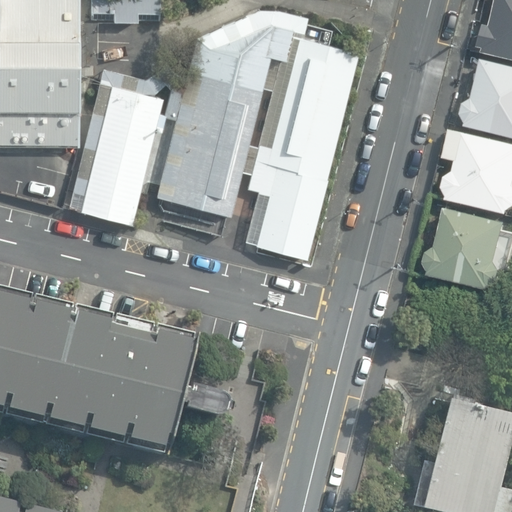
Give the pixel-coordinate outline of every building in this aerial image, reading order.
[(0,0),(0,145),(83,145),(88,0),(0,0)] [(160,0),(93,0),(95,20),(159,22),(160,0)] [(511,0),(496,0),(489,30),(483,29),(478,50),(484,52),(483,57),(511,63),(511,0)] [(305,260),(359,53),(303,38),(308,16),(262,9),(232,23),(199,37),(166,66),(165,76),(165,85),(169,90),(164,117),(175,121),(156,197),(228,218),(236,187),(258,193),(245,243),(305,260)] [(511,69),(482,62),(472,102),(463,106),(461,117),(466,125),(465,129),(511,140),(511,69)] [(111,86),(143,94),(155,94),(165,85),(165,76),(166,66),(145,79),(103,69),(66,209),(71,212),(79,212),(111,86)] [(111,86),(79,212),(131,225),(162,98),(143,94),(111,86)] [(511,146),(453,133),(446,160),(458,164),(455,174),(446,179),(444,190),(448,198),(448,202),(511,218),(511,215),(511,214),(511,146)] [(508,227),(446,211),(436,251),(427,256),(425,266),(430,274),(429,279),(492,294),(493,292),(502,285),(503,274),(499,266),(508,227)] [(0,511),(65,511),(0,495),(0,415),(163,456),(175,406),(179,407),(178,411),(210,418),(213,419),(216,418),(219,417),(221,414),(225,415),(227,406),(224,405),(224,402),(222,398),(219,395),(216,394),(184,386),(184,390),(180,389),(192,337),(0,288),(0,511)] [(498,511),(511,456),(511,409),(443,392),(418,500),(459,511),(498,511)]
